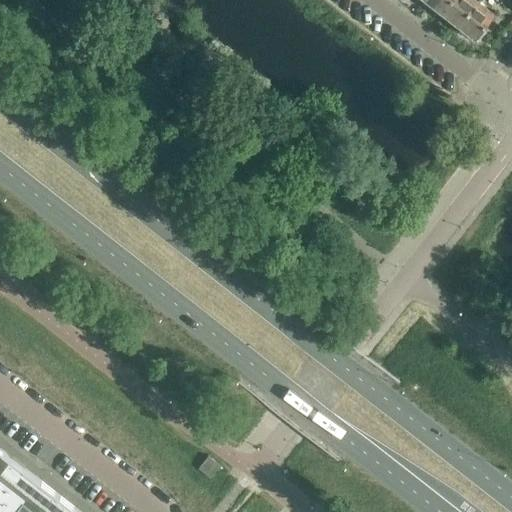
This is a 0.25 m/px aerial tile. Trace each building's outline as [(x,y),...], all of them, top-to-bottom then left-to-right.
[(427,0),(442,12),(451,0),(427,0)] [(459,25),(477,1),(475,0),(451,0),(442,12),(459,25)] [(476,38),(495,15),(477,1),(459,25),(461,26),(461,29),(467,33),(469,33),(476,38)] [(81,511),(0,448),(0,511),(81,511)] [(210,476),(219,465),(209,456),(199,468),(210,476)]
